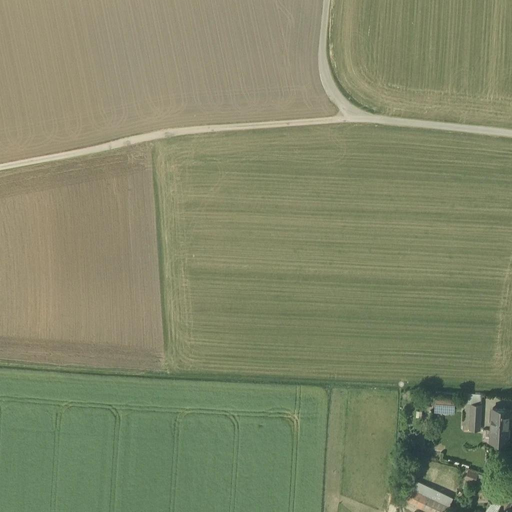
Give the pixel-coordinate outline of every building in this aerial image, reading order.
[(459,400),(439,399),(438,414),(459,415),(459,400)] [(510,410),(493,409),(490,441),(507,443),(510,410)] [(467,469),(463,478),(475,482),(478,474),(467,469)] [(451,511),(453,509),(414,490),(409,501),(431,511),(451,511)] [(511,494),(509,492),(502,503),(509,507),(511,502),(511,494)] [(502,503),(496,511),(511,511),(511,509),(509,507),(502,503)]
